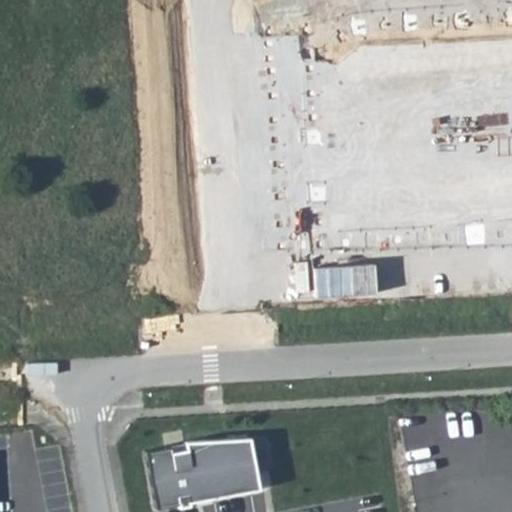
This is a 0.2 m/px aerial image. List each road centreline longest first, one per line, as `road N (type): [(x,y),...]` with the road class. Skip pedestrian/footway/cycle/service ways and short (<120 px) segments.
road 1 (unclassified): [(82,377),(511,352)]
road 2 (unclassified): [(82,377),(107,511)]
